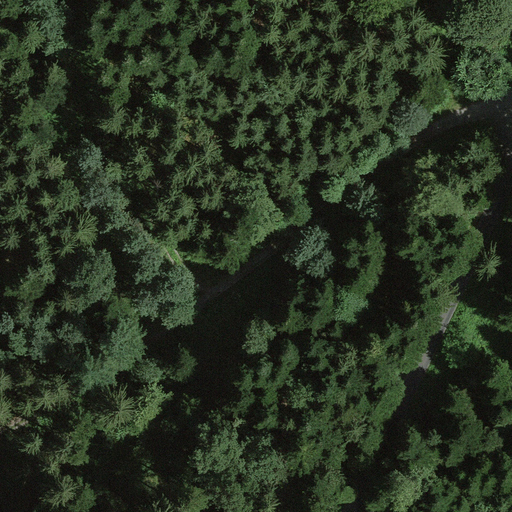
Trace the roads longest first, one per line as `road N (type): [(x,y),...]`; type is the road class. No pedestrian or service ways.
road 1 (track): [(0,428),(471,106),(511,106)]
road 2 (unclassified): [(511,166),(347,511)]
